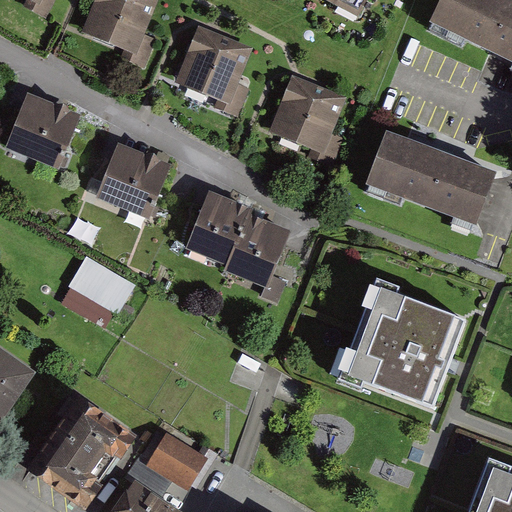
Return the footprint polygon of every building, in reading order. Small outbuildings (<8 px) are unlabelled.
[(33,0),(59,11),(63,0),(33,0)] [(150,0),(105,0),(87,42),(145,68),(171,10),(150,0)] [(311,0),(372,29),(386,0),(311,0)] [(511,2),(506,0),(450,0),(434,37),(511,71),(511,2)] [(207,36),(180,94),(238,121),(265,62),(207,36)] [(29,90),(3,149),(61,175),(87,117),(29,90)] [(295,90),(268,148),(326,174),(353,116),(295,90)] [(124,140),(98,198),(156,225),(182,166),(124,140)] [(486,247),(509,189),(388,142),(365,201),(486,247)] [(247,231),(202,210),(178,261),(224,282),(247,231)] [(293,252),(247,231),(224,282),(270,303),(293,252)] [(85,258),(65,308),(117,328),(137,278),(85,258)] [(465,306),(380,274),(341,376),(426,408),(465,306)] [(46,375),(0,346),(0,420),(12,428),(46,375)] [(133,426),(78,387),(30,456),(84,495),(133,426)] [(193,487),(213,452),(170,426),(149,461),(193,487)] [(511,511),(511,464),(497,459),(477,511),(511,511)] [(132,472),(104,511),(183,511),(186,508),(132,472)]
